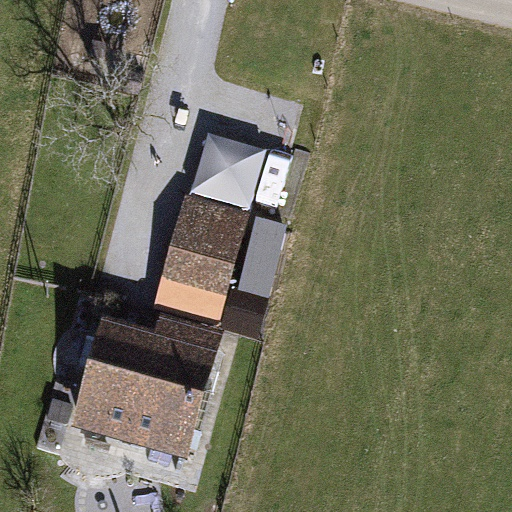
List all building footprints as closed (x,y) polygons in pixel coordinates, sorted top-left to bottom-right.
[(309,34),(294,29),(288,51),(303,55),(309,34)] [(246,217),(187,201),(163,287),(223,303),(246,217)] [(248,222),(231,292),(269,301),(286,231),(248,222)] [(269,301),(231,292),(222,331),(260,340),(269,301)] [(69,437),(188,469),(223,336),(161,319),(155,341),(99,326),(69,437)]
